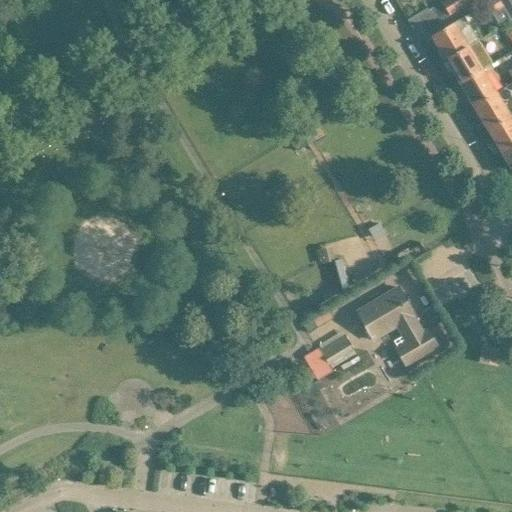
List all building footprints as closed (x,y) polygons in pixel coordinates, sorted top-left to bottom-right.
[(451,15),(473,1),(472,0),(445,0),(443,2),(451,15)] [(488,15),(503,6),(499,0),(492,0),(483,6),(488,15)] [(426,10),(408,21),(417,35),(434,25),(451,15),(443,2),(427,11),(426,10)] [(445,61),(468,47),(480,41),(465,16),(431,37),(445,61)] [(459,84),(482,70),(492,65),(492,64),(493,63),(480,41),(468,47),(445,61),(459,84)] [(482,70),(459,84),(473,107),(496,93),(482,70)] [(510,116),(496,93),(473,107),(487,130),(510,116)] [(501,153),(511,146),(511,119),(510,116),(487,130),(501,153)] [(511,146),(501,153),(511,171),(511,146)] [(328,262),(325,248),(316,251),(319,260),(320,264),(328,262)] [(340,260),(331,262),(332,265),(337,287),(339,287),(347,285),(340,260)] [(413,317),(415,316),(398,288),(357,312),(372,339),(373,340),(397,326),(407,343),(405,344),(414,360),(437,347),(428,331),(423,334),(413,317)] [(329,364),(354,349),(346,335),(320,350),(329,364)] [(481,345),(480,360),(497,361),(498,346),(481,345)]
